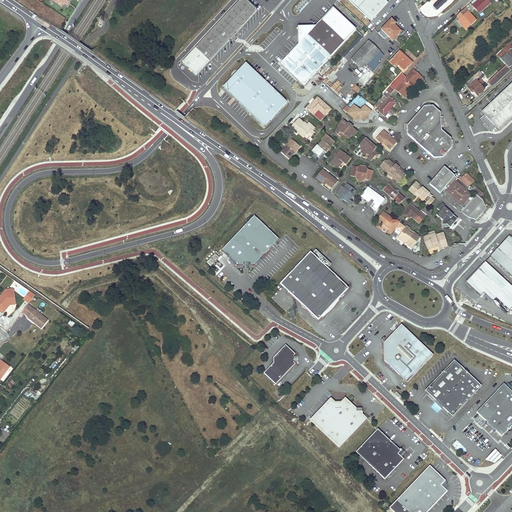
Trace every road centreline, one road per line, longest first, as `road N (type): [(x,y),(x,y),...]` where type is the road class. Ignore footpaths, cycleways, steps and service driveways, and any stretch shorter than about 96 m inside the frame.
road 1 (residential): [(152,103),(212,161),(219,188),(213,210),(190,228),(62,262),(36,260),(14,244),(7,218),(20,185),(48,171),(135,162),(205,89)]
road 2 (unclassified): [(253,133),(394,243),(426,259),(463,256)]
road 3 (unclassified): [(334,349),(480,480)]
road 4 (residential): [(424,36),(508,209)]
road 5 (unclassified): [(0,132),(85,0)]
road 6 (tertiary): [(390,264),(265,181)]
road 7 (tertiary): [(265,181),(379,274)]
road 8 (tertiary): [(152,103),(265,181)]
road 9 (tertiary): [(39,25),(152,103)]
road 10 (residential): [(205,89),(288,0)]
